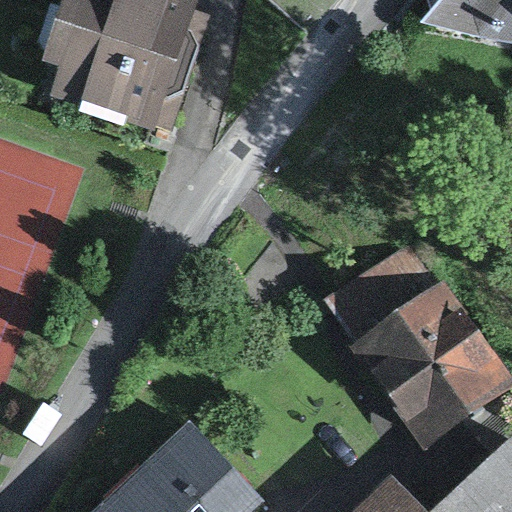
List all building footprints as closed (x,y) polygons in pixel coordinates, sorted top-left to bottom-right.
[(131,0),(122,12),(85,0),(72,0),(46,79),(89,93),(80,122),(165,150),(211,13),(173,0),(131,0)] [(511,0),(467,0),(431,45),(511,60),(511,0)] [(427,307),(397,264),(335,308),(366,351),(359,356),(425,448),(511,388),(444,294),(427,307)] [(251,511),(188,444),(113,511),(251,511)] [(511,511),(511,466),(462,511),(395,511),(389,505),(381,511),(511,511)]
